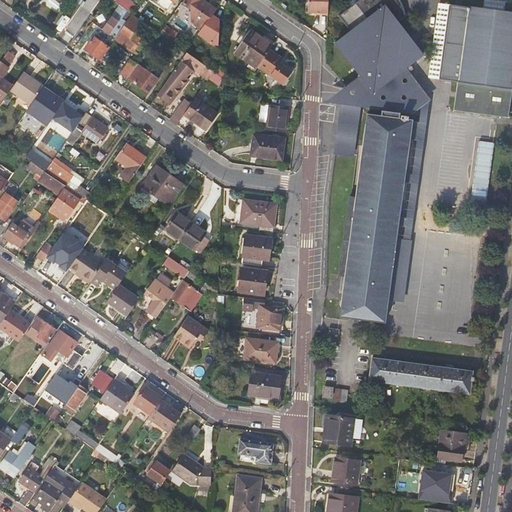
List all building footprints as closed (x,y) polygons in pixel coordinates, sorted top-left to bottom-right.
[(112,0),(120,5),(125,8),(129,2),(127,0),(112,0)] [(198,0),(184,0),(183,2),(197,12),(202,6),(196,2),(198,0)] [(322,14),(330,15),(330,0),(310,0),(310,12),(322,13),(322,14)] [(377,106),(427,68),(401,34),(409,28),(406,18),(403,12),(397,5),(391,0),(390,0),(380,0),(342,29),(354,45),(339,57),(377,106)] [(125,24),(127,21),(123,19),(128,11),(125,8),(120,5),(113,15),(125,24)] [(509,118),(511,97),(511,12),(468,6),(468,8),(450,6),(439,78),(458,81),(454,110),(509,118)] [(75,38),(91,14),(82,8),(66,31),(75,38)] [(127,21),(132,14),(128,11),(123,19),(127,21)] [(137,17),(132,14),(127,21),(125,24),(116,37),(114,39),(134,53),(135,51),(139,53),(143,48),(147,51),(151,44),(129,28),(137,17)] [(103,29),(116,37),(125,24),(113,15),(103,29)] [(173,41),(179,32),(167,24),(161,32),(173,41)] [(272,52),(275,49),(250,32),(235,55),(258,70),(259,69),(272,52)] [(99,58),(101,59),(109,47),(94,36),(86,48),(93,53),(99,58)] [(187,53),(181,48),(174,58),(180,63),(187,53)] [(286,61),(272,52),(259,69),(286,86),(294,73),(283,65),(286,61)] [(0,63),(7,67),(14,57),(7,53),(0,63)] [(86,61),(93,66),(99,58),(93,53),(86,61)] [(201,71),(205,65),(187,53),(180,63),(190,70),(198,76),(201,71)] [(121,74),(128,78),(138,64),(132,59),(121,74)] [(0,63),(0,99),(2,101),(13,85),(1,78),(8,68),(7,67),(0,63)] [(180,63),(158,94),(171,103),(188,78),(186,77),(190,70),(180,63)] [(138,64),(128,78),(149,93),(159,78),(138,64)] [(210,78),(214,71),(205,65),(201,71),(210,78)] [(32,106),(45,88),(45,87),(24,72),(11,91),(32,106)] [(32,106),(28,111),(44,122),(59,99),(45,88),(32,106)] [(206,130),(218,114),(201,102),(189,119),(206,130)] [(175,116),(181,120),(189,107),(183,103),(175,115),(175,116)] [(267,131),(285,133),(288,108),(270,105),(267,131)] [(8,114),(4,118),(10,122),(13,118),(8,114)] [(343,274),(339,299),(339,306),(327,304),(326,312),(383,320),(412,121),(366,114),(354,197),(348,196),(337,273),(343,274)] [(55,116),(49,125),(62,135),(65,130),(58,125),(61,120),(55,116)] [(171,121),(177,125),(181,120),(175,116),(171,121)] [(10,122),(4,118),(0,124),(6,128),(10,122)] [(76,132),(74,132),(69,140),(75,144),(84,133),(99,143),(102,138),(106,133),(108,129),(93,119),(85,131),(79,127),(76,132)] [(339,127),(337,153),(356,155),(358,120),(355,120),(355,128),(339,127)] [(283,161),(285,140),(255,136),(252,158),(283,161)] [(473,194),(488,196),(494,141),(479,140),(473,194)] [(137,173),(147,158),(127,144),(109,169),(118,175),(125,165),(137,173)] [(55,159),(47,171),(67,186),(70,181),(77,186),(82,178),(55,159)] [(169,204),(183,184),(158,166),(143,186),(169,204)] [(0,194),(9,182),(0,176),(0,194)] [(82,178),(77,186),(90,196),(96,188),(82,178)] [(85,204),(88,200),(74,190),(67,186),(53,206),(69,218),(81,200),(85,204)] [(74,190),(88,200),(90,196),(77,186),(74,190)] [(0,203),(0,217),(6,221),(19,202),(7,193),(0,203)] [(98,205),(100,202),(91,196),(89,199),(98,205)] [(260,224),(259,231),(273,233),(277,204),(261,201),(261,205),(244,203),(241,221),(260,224)] [(192,224),(194,222),(179,211),(178,214),(192,224)] [(166,230),(181,241),(192,224),(178,214),(166,230)] [(5,236),(23,249),(36,229),(23,219),(18,226),(14,224),(5,236)] [(0,227),(0,238),(9,225),(4,222),(0,227)] [(192,224),(206,235),(208,232),(194,222),(192,224)] [(204,237),(206,235),(192,224),(181,241),(195,251),(195,250),(201,254),(211,242),(204,237)] [(83,250),(85,247),(66,234),(60,243),(79,256),(83,250)] [(242,264),(263,266),(263,260),(270,260),(272,239),(246,236),(242,264)] [(37,256),(45,261),(53,249),(46,243),(37,256)] [(104,264),(83,250),(79,256),(71,267),(92,281),(104,264)] [(119,285),(128,273),(118,267),(120,263),(109,256),(104,264),(92,281),(99,286),(104,280),(116,289),(119,285)] [(184,262),(182,266),(189,271),(192,267),(184,262)] [(185,279),(191,272),(189,271),(182,266),(180,264),(175,271),(185,279)] [(262,272),(263,266),(242,264),(240,291),(266,293),(268,273),(262,272)] [(146,313),(157,320),(173,297),(175,295),(168,290),(173,283),(162,274),(146,297),(153,303),(146,313)] [(193,311),(204,295),(184,281),(175,295),(173,297),(193,311)] [(140,300),(119,285),(116,289),(108,302),(128,316),(140,300)] [(0,324),(11,310),(16,302),(0,290),(0,324)] [(265,306),(266,300),(244,297),(242,310),(253,311),(253,308),(260,309),(258,326),(281,329),(283,308),(265,306)] [(339,306),(339,299),(328,297),(327,304),(339,306)] [(31,325),(11,310),(0,324),(0,327),(20,341),(31,325)] [(49,341),(58,329),(40,316),(34,324),(43,330),(40,334),(49,341)] [(189,317),(175,337),(190,348),(196,340),(199,336),(204,339),(210,331),(189,317)] [(47,344),(41,353),(51,360),(57,352),(66,358),(76,344),(59,332),(50,346),(47,344)] [(276,363),(279,342),(247,338),(245,359),(276,363)] [(186,367),(205,381),(214,369),(207,363),(211,356),(200,348),(186,367)] [(468,394),(471,372),(369,357),(366,380),(468,394)] [(125,363),(120,359),(113,368),(119,372),(125,363)] [(93,384),(104,391),(112,379),(101,372),(96,378),(93,376),(91,380),(94,382),(93,384)] [(249,395),(279,399),(282,377),(252,373),(249,395)] [(135,394),(114,380),(101,398),(121,413),(135,394)] [(89,391),(80,385),(66,406),(74,412),(82,399),(85,401),(89,396),(86,394),(89,391)] [(328,398),(330,388),(321,386),(319,397),(328,398)] [(135,403),(150,414),(161,397),(147,387),(135,403)] [(344,401),(346,389),(332,387),(331,399),(344,401)] [(15,402),(19,396),(14,392),(10,398),(15,402)] [(181,414),(161,400),(149,417),(169,431),(181,414)] [(322,413),(320,423),(324,423),(323,441),(345,444),(349,416),(322,413)] [(69,422),(64,428),(75,435),(81,427),(73,421),(71,424),(69,422)] [(15,435),(12,440),(17,444),(28,427),(23,423),(15,435)] [(187,437),(193,441),(202,429),(196,424),(187,437)] [(464,449),(466,432),(436,429),(433,455),(457,458),(458,448),(464,449)] [(0,455),(12,440),(15,435),(11,432),(8,436),(0,430),(0,455)] [(271,463),(274,443),(241,439),(239,454),(258,456),(257,461),(271,463)] [(117,457),(99,444),(96,450),(100,453),(109,459),(116,464),(122,456),(119,454),(117,457)] [(1,467),(16,477),(26,462),(11,451),(1,467)] [(109,459),(100,453),(96,457),(106,463),(109,459)] [(211,483),(212,467),(203,467),(184,454),(173,470),(192,483),(211,483)] [(330,457),(329,469),(332,469),(331,480),(352,482),(355,459),(330,457)] [(157,493),(163,485),(160,483),(169,471),(156,461),(152,466),(154,468),(149,475),(158,482),(157,484),(155,483),(153,486),(151,489),(157,493)] [(57,500),(59,501),(74,481),(53,467),(41,485),(34,494),(45,502),(42,506),(50,511),(57,500)] [(20,483),(34,494),(41,485),(37,482),(40,476),(30,468),(20,483)] [(431,499),(447,501),(448,494),(451,471),(430,468),(426,492),(431,493),(431,499)] [(141,481),(143,478),(145,476),(140,473),(136,478),(141,481)] [(245,505),(257,507),(261,478),(238,476),(235,504),(245,505)] [(151,489),(153,486),(143,478),(141,481),(151,489)] [(74,481),(59,501),(66,506),(69,501),(71,499),(80,486),(74,481)] [(83,507),(90,511),(98,511),(106,500),(82,483),(80,486),(71,499),(83,507)] [(351,511),(355,490),(335,487),(334,492),(327,492),(324,511),(351,511)] [(71,499),(69,501),(81,509),(83,507),(71,499)]
